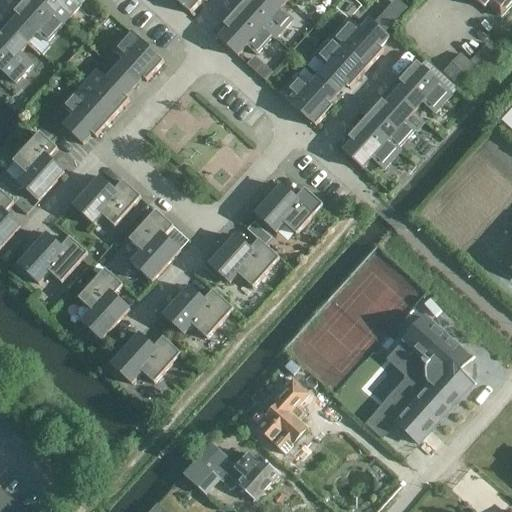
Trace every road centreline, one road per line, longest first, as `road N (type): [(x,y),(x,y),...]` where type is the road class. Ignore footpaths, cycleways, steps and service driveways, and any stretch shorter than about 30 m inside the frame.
road 1 (residential): [(401,511),(511,385)]
road 2 (residential): [(34,233),(102,156),(132,148)]
road 3 (residential): [(320,155),(405,55)]
road 4 (residential): [(135,324),(208,238),(211,220)]
road 5 (residential): [(132,148),(131,137),(210,54)]
road 6 (residential): [(298,134),(211,220)]
